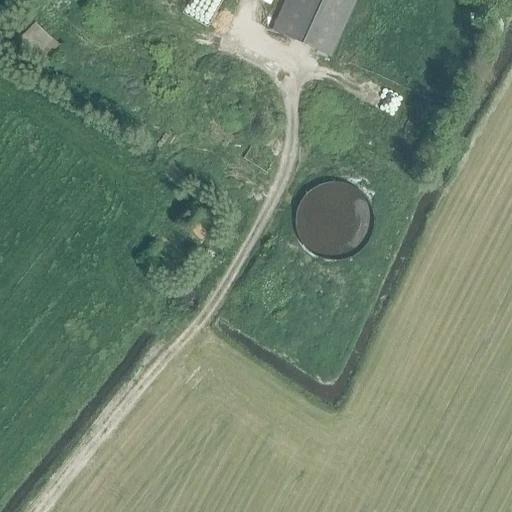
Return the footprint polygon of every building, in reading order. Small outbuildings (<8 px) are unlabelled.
[(142,33),(158,0),(100,0),(96,9),(142,33)] [(284,0),(271,31),(331,58),(357,0),(284,0)] [(34,57),(52,40),(34,24),(35,23),(29,17),(13,35),(18,40),(17,41),(34,57)] [(404,136),(418,108),(398,98),(384,126),(404,136)] [(319,243),(350,262),(380,214),(329,182),(309,215),(329,227),(319,243)] [(201,241),(214,223),(189,205),(176,223),(201,241)]
